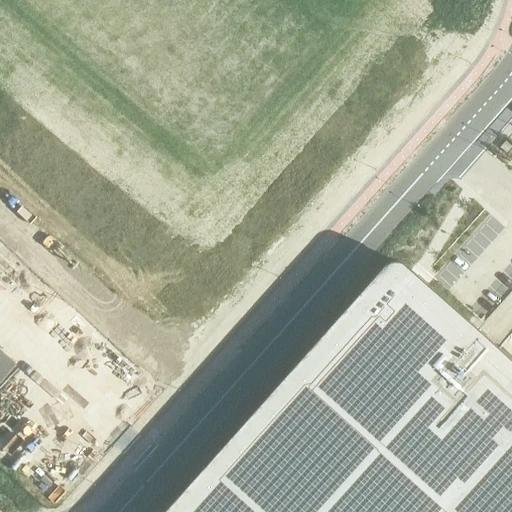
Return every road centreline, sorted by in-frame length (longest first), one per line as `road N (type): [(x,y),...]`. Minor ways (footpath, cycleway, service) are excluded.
road 1 (unclassified): [(511,72),(122,511)]
road 2 (unknown): [(0,288),(129,408)]
